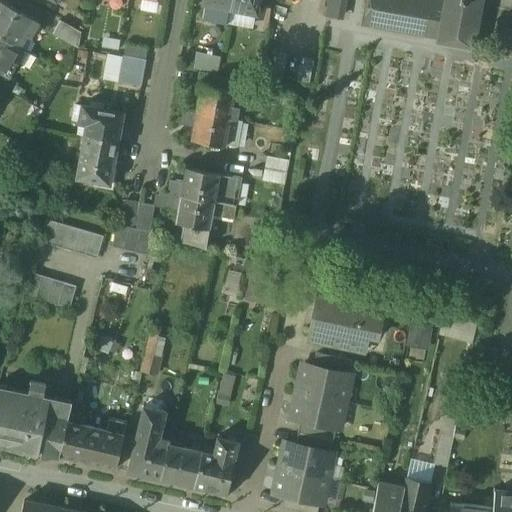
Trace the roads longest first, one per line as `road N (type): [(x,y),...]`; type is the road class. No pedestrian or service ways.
road 1 (residential): [(0,469),(188,511)]
road 2 (residential): [(181,0),(152,152)]
